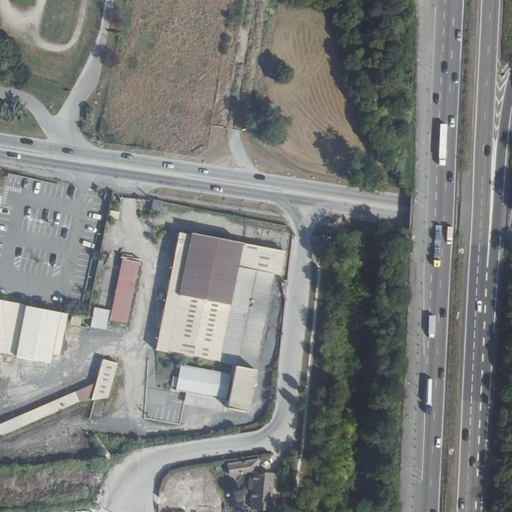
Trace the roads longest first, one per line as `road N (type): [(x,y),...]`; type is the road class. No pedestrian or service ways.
road 1 (secondary): [(511,219),(0,142)]
road 2 (secondary): [(0,159),(511,233)]
road 3 (motorway): [(450,0),(429,511)]
road 4 (motorway): [(483,272),(490,0)]
road 5 (motorway): [(465,511),(483,272)]
road 6 (motorway): [(483,272),(495,246),(511,79)]
road 7 (track): [(1,0),(30,40),(58,48),(77,37),(83,0)]
